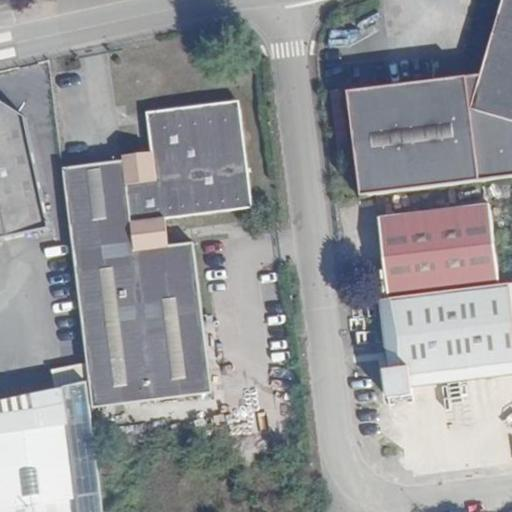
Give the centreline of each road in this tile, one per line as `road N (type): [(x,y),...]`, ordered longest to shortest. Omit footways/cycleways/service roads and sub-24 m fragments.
road 1 (unclassified): [(282,0),(338,446),(360,489),(402,501),(511,490)]
road 2 (unclassified): [(0,45),(198,0)]
